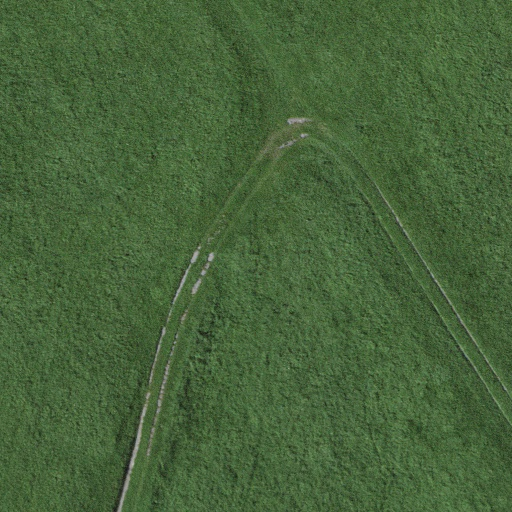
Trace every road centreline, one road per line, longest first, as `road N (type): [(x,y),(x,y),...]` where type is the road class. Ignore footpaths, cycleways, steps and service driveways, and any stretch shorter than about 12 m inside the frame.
road 1 (track): [(138,511),(183,333),(264,171),(293,132)]
road 2 (track): [(293,132),(348,141),(511,403)]
